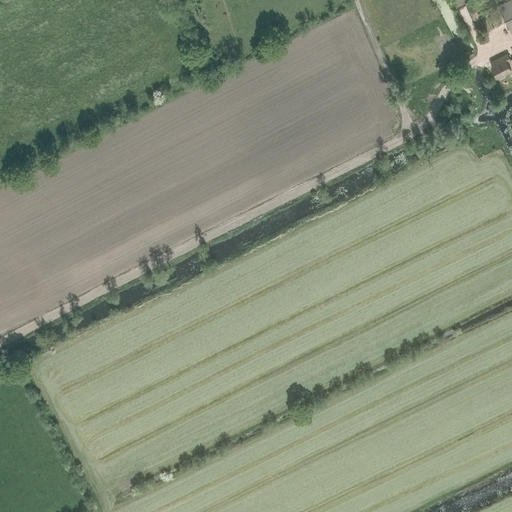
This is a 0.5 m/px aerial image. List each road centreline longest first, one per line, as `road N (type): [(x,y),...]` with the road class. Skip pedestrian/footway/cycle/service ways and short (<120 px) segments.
road 1 (track): [(0,346),(402,142),(406,133)]
road 2 (track): [(406,133),(356,0)]
road 3 (track): [(406,133),(426,120),(455,73),(497,46)]
